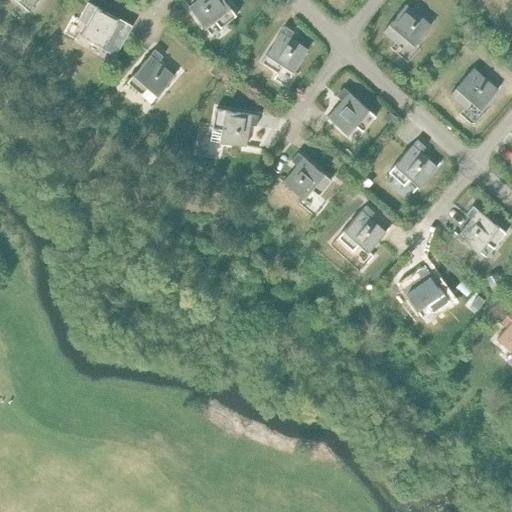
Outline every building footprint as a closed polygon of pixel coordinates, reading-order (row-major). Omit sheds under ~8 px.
[(137,0),(133,6),(141,12),(146,6),(138,0),(137,0)] [(197,0),(189,7),(205,28),(214,20),(220,27),(236,15),(224,0),(197,0)] [(88,2),(78,19),(86,24),(81,34),(102,46),(101,47),(115,55),(125,37),(120,34),(126,23),(119,19),(88,2)] [(406,4),(383,31),(399,44),(405,37),(414,45),(431,25),(406,4)] [(483,24),(477,30),(484,36),(490,30),(483,24)] [(284,26),(261,62),(278,73),(283,65),(293,71),(308,49),(290,37),(294,31),(284,26)] [(471,37),(465,45),(473,52),(479,44),(471,37)] [(154,49),(127,81),(142,94),(148,87),(157,95),(174,75),(158,61),(163,56),(154,49)] [(241,61),(235,69),(244,75),(250,68),(241,61)] [(215,64),(210,72),(220,78),(225,71),(215,64)] [(473,68),(450,94),(465,108),(471,101),(480,109),(498,89),(473,68)] [(227,73),(221,80),(231,87),(236,80),(227,73)] [(342,100),(328,116),(347,134),(355,125),(362,131),(376,116),(344,87),(336,95),(342,100)] [(216,108),(212,128),(221,129),(219,141),(245,146),(249,124),(256,126),(258,115),(216,108)] [(417,140),(388,171),(404,185),(410,178),(419,186),(436,167),(420,152),(425,147),(417,140)] [(297,165),(283,182),(303,199),(310,190),(318,195),(331,180),(298,152),(291,160),(297,165)] [(365,172),(358,181),(367,188),(374,180),(365,172)] [(354,183),(346,193),(352,198),(360,188),(354,183)] [(366,205),(337,237),(353,250),(359,243),(368,251),(385,232),(369,217),(374,212),(366,205)] [(471,218),(458,235),(478,251),(486,242),(493,248),(506,232),(473,205),(466,213),(471,218)] [(438,237),(432,244),(440,252),(447,245),(438,237)] [(420,276),(402,288),(417,310),(427,303),(432,311),(449,299),(425,264),(416,270),(420,276)] [(497,273),(486,279),(493,291),(504,285),(497,273)] [(489,295),(482,304),(488,308),(495,299),(489,295)] [(511,317),(507,314),(500,322),(506,326),(496,338),(511,350),(511,317)]
